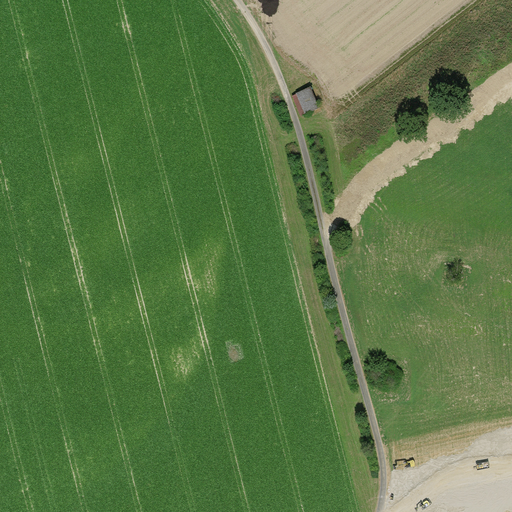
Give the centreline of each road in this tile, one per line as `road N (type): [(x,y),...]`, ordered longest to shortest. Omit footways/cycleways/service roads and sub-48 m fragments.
road 1 (track): [(324,248),(377,441),(379,511)]
road 2 (track): [(234,0),(269,58),(294,123),(324,248)]
road 3 (track): [(511,72),(370,168),(341,203),(324,248)]
